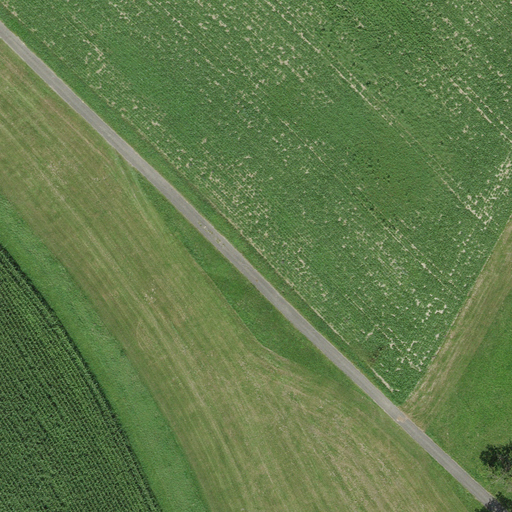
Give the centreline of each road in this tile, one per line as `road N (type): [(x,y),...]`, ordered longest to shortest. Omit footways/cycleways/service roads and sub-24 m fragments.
road 1 (track): [(0,26),(497,511)]
road 2 (track): [(511,275),(428,446)]
